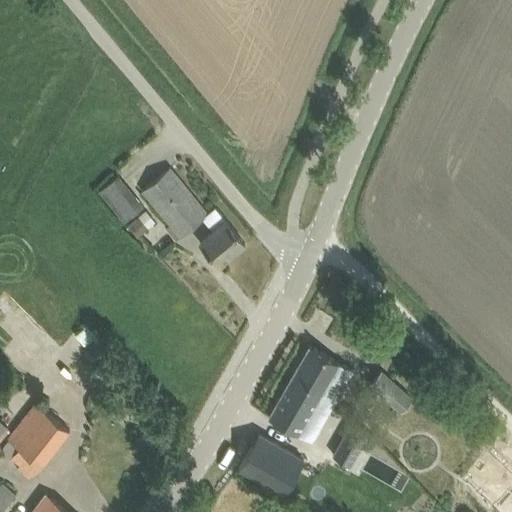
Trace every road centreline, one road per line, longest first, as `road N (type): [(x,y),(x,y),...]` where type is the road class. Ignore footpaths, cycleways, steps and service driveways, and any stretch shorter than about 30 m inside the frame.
road 1 (tertiary): [(424,0),(253,370),(167,511)]
road 2 (unclassified): [(290,251),(73,0)]
road 3 (track): [(511,418),(344,260),(290,251)]
